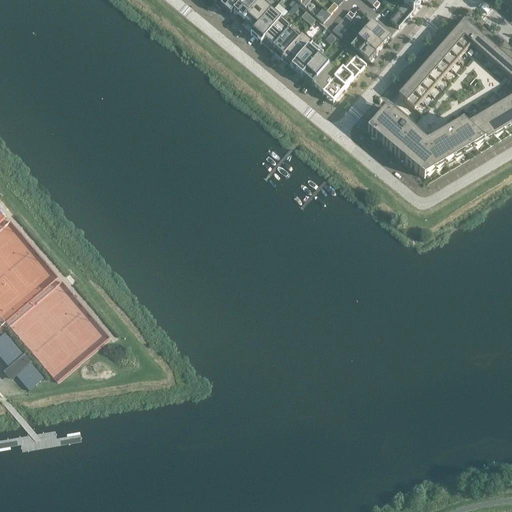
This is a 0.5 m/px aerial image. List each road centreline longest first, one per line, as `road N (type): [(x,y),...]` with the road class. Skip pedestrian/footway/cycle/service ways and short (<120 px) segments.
road 1 (residential): [(511,153),(422,204),(333,135)]
road 2 (residential): [(333,135),(171,0)]
